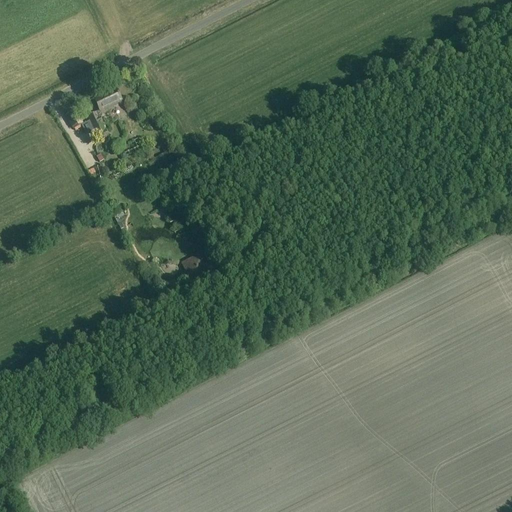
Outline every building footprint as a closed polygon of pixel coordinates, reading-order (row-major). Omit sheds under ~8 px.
[(117,104),(122,102),(117,91),(116,91),(115,90),(106,94),(106,96),(95,101),(102,116),(114,110),(113,107),(117,106),(117,104)] [(85,124),(76,110),(67,116),(75,130),(85,124)] [(98,139),(107,135),(97,114),(88,118),(90,122),(82,126),(85,133),(87,134),(91,132),(92,134),(95,135),(96,135),(98,139)] [(101,154),(96,157),(100,163),(104,160),(101,154)] [(181,265),(192,286),(212,275),(201,254),(181,265)]
